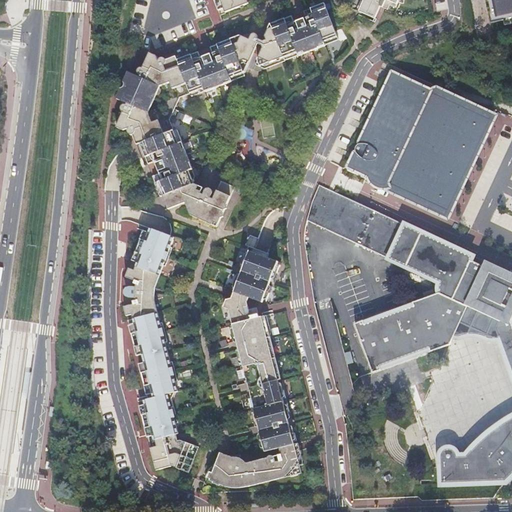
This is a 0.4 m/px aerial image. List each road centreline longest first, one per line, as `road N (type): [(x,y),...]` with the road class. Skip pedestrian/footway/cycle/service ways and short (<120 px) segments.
road 1 (residential): [(453,0),(449,23),(380,50),(362,68),(293,226),(337,511)]
road 2 (primary): [(20,511),(76,0)]
road 3 (residential): [(112,191),(113,373),(139,472),(204,511)]
road 4 (primary): [(31,65),(0,279)]
